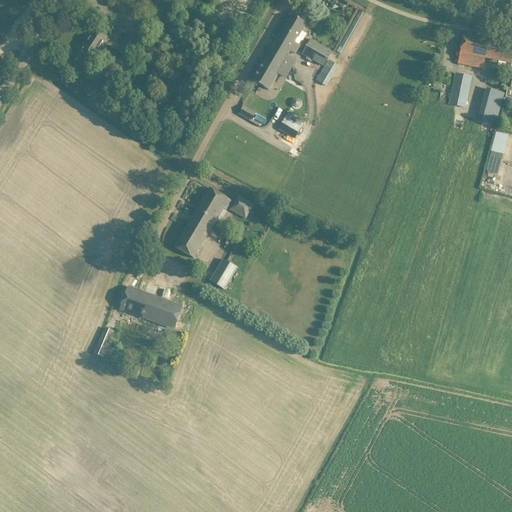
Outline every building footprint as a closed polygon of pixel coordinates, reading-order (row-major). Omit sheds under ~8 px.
[(292,16),(269,54),(284,62),(291,50),(296,52),(299,46),(295,43),(306,25),(292,16)] [(108,37),(95,28),(82,48),(78,46),(66,64),(77,71),(88,53),(95,58),(108,37)] [(128,58),(139,41),(128,35),(118,52),(128,58)] [(511,63),(511,44),(464,35),(458,64),(482,69),(485,58),(511,63)] [(311,40),(301,57),(306,61),(308,58),(323,67),(332,53),(311,40)] [(268,91),(284,62),(269,54),(254,81),(268,91)] [(327,87),(339,66),(328,60),(316,81),(327,87)] [(83,75),(97,84),(102,76),(88,68),(83,75)] [(456,74),(450,106),(466,109),(472,77),(456,74)] [(480,122),(496,126),(506,91),(494,87),(492,92),(490,92),(480,122)] [(243,105),(239,113),(250,120),(255,112),(243,105)] [(279,130),(296,139),(306,120),(289,111),(279,130)] [(500,173),(510,136),(497,132),(487,169),(500,173)] [(210,189),(197,211),(216,222),(223,209),(226,210),(231,201),(210,189)] [(247,219),(255,205),(239,196),(231,210),(247,219)] [(194,259),(216,222),(197,211),(175,248),(194,259)] [(224,260),(211,282),(224,290),(237,269),(224,260)] [(120,310),(160,325),(171,329),(179,307),(128,288),(120,310)] [(95,350),(105,354),(115,332),(106,327),(95,350)]
